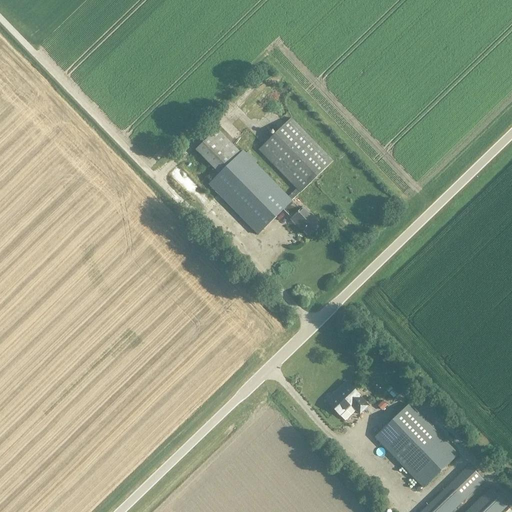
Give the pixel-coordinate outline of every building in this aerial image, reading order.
[(257,235),(283,210),(292,202),(333,162),(291,119),(258,150),(296,189),(288,198),(243,151),(241,154),(217,129),(195,150),(219,175),(208,185),(257,235)] [(194,196),(197,206),(205,203),(201,193),(194,196)] [(300,210),(292,202),(283,210),(291,219),(290,220),(298,228),(299,227),(309,237),(321,225),(303,207),(300,210)] [(384,370),(379,375),(403,396),(408,391),(384,370)] [(359,415),(368,406),(359,397),(360,396),(346,382),(326,402),(340,416),(350,406),(359,415)] [(423,488),(457,455),(409,405),(374,438),(423,488)] [(451,511),(483,481),(468,466),(420,511),(451,511)] [(499,511),(506,506),(490,489),(465,511),(499,511)]
